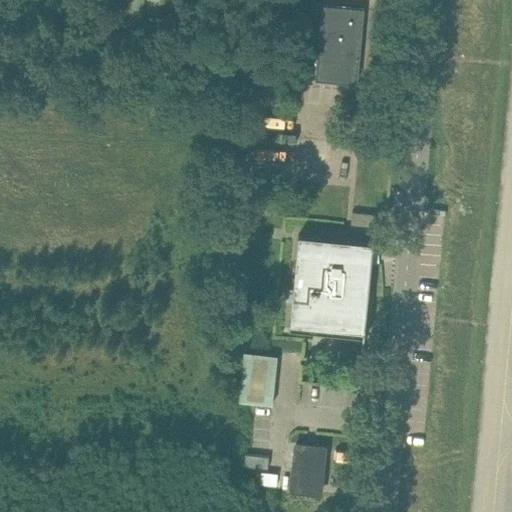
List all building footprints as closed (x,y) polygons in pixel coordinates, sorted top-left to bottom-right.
[(110,0),(110,22),(182,21),(182,0),(110,0)] [(364,8),(326,4),(322,4),(315,79),(357,83),(360,50),(355,50),(356,44),(361,44),(364,8)] [(359,92),(341,90),(340,107),(357,109),(359,92)] [(352,211),(351,224),(373,226),(375,213),(352,211)] [(342,327),(341,334),(363,337),(362,342),(363,342),(374,235),(373,235),(372,240),(299,233),(289,329),(312,332),(313,324),(342,327)] [(240,400),(272,403),(277,354),(245,351),(240,400)] [(291,489),(320,492),(325,446),(296,443),(291,489)]
